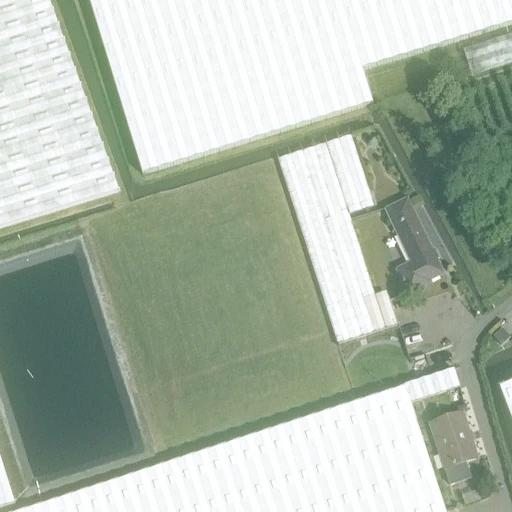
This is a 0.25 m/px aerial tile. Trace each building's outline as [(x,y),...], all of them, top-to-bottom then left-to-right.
[(0,0),(0,229),(118,193),(47,0),(0,0)] [(511,0),(87,0),(143,177),(374,107),(363,73),(511,26),(511,0)] [(511,36),(463,52),(471,77),(511,63),(511,36)] [(351,139),(279,162),(279,163),(338,346),(396,328),(396,327),(397,327),(390,305),(388,298),(386,293),(375,297),(347,212),(360,208),(361,213),(373,209),(351,139)] [(427,284),(441,277),(406,204),(386,213),(412,267),(397,274),(407,296),(412,294),(413,296),(418,297),(423,295),(425,290),(424,288),(428,286),(427,284)] [(493,336),(502,348),(511,340),(503,328),(493,336)] [(421,379),(456,368),(451,352),(417,364),(421,379)] [(453,371),(405,387),(411,406),(459,390),(453,371)] [(511,386),(499,391),(511,424),(511,386)] [(443,511),(404,391),(27,511),(443,511)] [(477,461),(462,416),(430,426),(445,472),(477,461)] [(0,508),(14,504),(0,460),(0,508)] [(477,492),(461,498),(464,507),(480,502),(477,492)]
